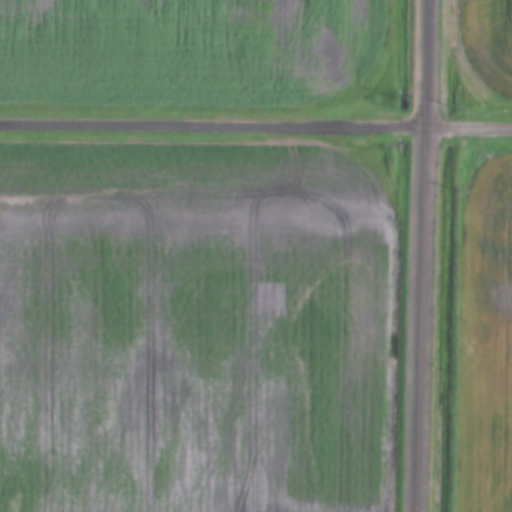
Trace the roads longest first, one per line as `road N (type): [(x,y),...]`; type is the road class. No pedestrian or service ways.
road 1 (track): [(417,511),(429,0)]
road 2 (track): [(0,123),(511,130)]
